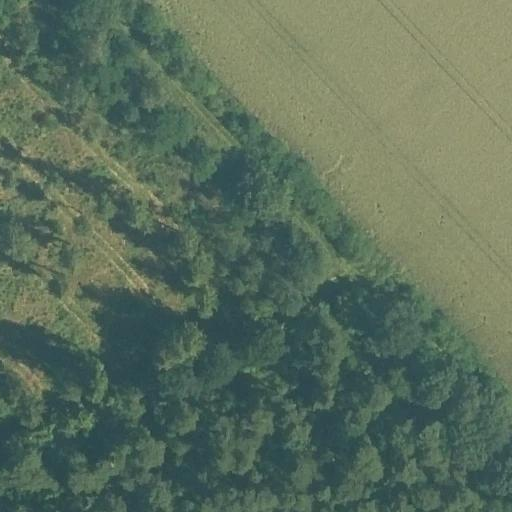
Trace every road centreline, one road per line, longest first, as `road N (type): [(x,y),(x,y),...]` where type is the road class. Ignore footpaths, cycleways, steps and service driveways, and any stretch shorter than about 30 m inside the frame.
road 1 (track): [(91,0),(511,454)]
road 2 (track): [(0,423),(343,272)]
